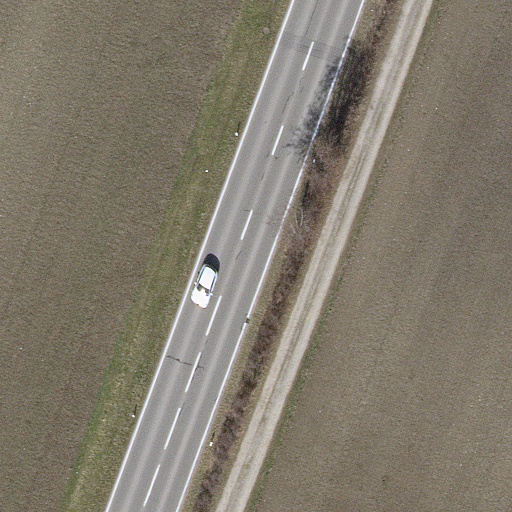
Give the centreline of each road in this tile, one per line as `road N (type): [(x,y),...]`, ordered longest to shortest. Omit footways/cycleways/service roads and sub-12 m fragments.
road 1 (track): [(228,511),(417,0)]
road 2 (secondary): [(331,0),(146,511)]
